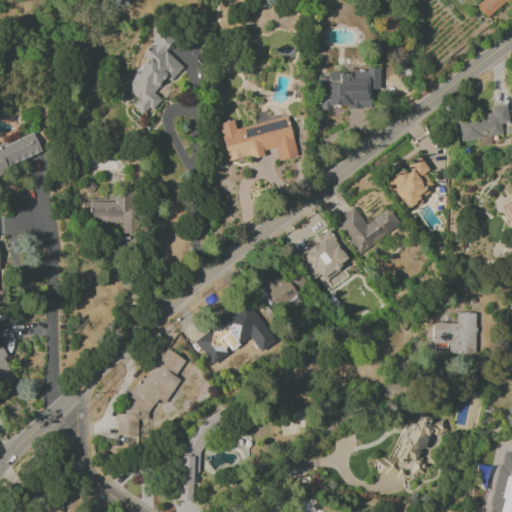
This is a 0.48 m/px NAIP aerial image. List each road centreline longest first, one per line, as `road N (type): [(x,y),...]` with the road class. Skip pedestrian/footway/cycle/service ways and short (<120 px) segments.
road 1 (tertiary): [(511,39),(148,323)]
road 2 (residential): [(69,406),(86,465),(134,511)]
